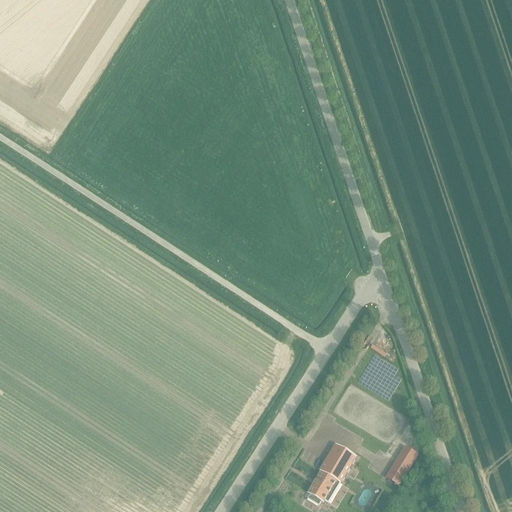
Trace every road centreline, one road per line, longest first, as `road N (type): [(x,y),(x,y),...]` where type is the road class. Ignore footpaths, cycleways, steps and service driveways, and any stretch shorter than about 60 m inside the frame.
road 1 (track): [(0,136),(328,351)]
road 2 (unclassified): [(381,273),(288,0)]
road 3 (unclassified): [(221,511),(381,273)]
road 4 (unclassified): [(461,511),(381,273)]
